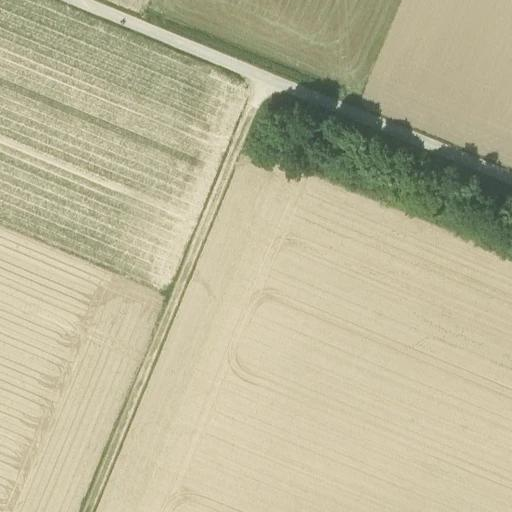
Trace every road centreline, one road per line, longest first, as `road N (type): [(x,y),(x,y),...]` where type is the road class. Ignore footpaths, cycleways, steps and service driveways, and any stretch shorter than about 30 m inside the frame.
road 1 (track): [(84,511),(262,75)]
road 2 (track): [(511,178),(80,0)]
